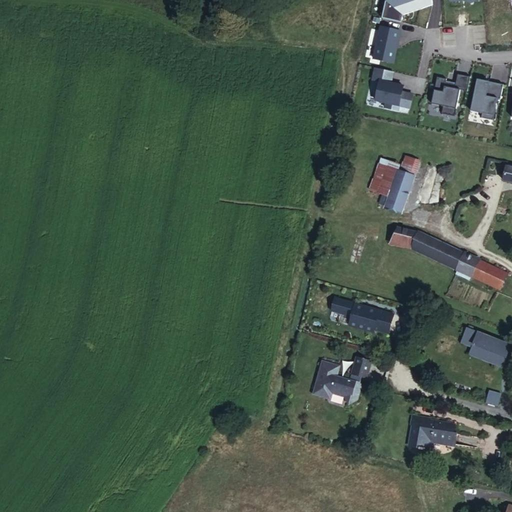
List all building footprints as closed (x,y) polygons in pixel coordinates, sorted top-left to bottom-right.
[(390,60),(394,39),(396,40),(398,29),(377,25),(370,56),(390,60)] [(376,100),(386,102),(385,106),(398,109),(399,104),(410,106),(413,92),(402,90),(403,84),(390,81),(392,70),(375,66),(372,79),(380,81),(376,100)] [(468,89),(471,75),(458,72),(457,79),(456,83),(446,81),(447,77),(437,75),(432,102),(443,104),(442,112),(455,114),(460,88),(468,89)] [(504,83),(478,78),(471,109),(483,112),(482,116),(494,118),(498,97),(501,98),(504,83)] [(390,195),(384,192),(381,202),(402,210),(419,159),(404,154),(401,162),(399,169),(390,195)] [(399,169),(401,162),(383,156),(372,188),(378,190),(387,164),(399,169)] [(378,190),(384,192),(390,195),(399,169),(387,164),(378,190)] [(411,245),(418,229),(398,226),(391,243),(411,245)] [(419,228),(418,229),(411,245),(498,287),(506,270),(419,228)] [(351,313),(349,321),(387,332),(392,314),(335,296),(331,307),(351,313)] [(503,360),(509,345),(466,329),(461,342),(471,346),(469,353),(501,365),(503,360)] [(342,352),(325,346),(321,359),(311,392),(324,396),(330,392),(330,391),(343,394),(348,402),(356,398),(360,384),(359,382),(361,375),(366,377),(371,360),(356,356),(349,379),(335,375),(342,352)] [(485,392),(482,403),(494,406),(497,395),(485,392)] [(434,429),(436,421),(437,419),(419,414),(416,424),(418,424),(434,429)] [(462,428),(436,421),(434,429),(418,424),(412,446),(433,452),(436,445),(459,451),(464,438),(459,437),(462,428)]
